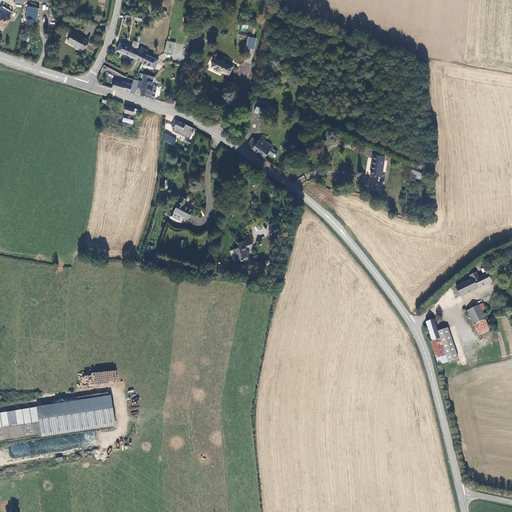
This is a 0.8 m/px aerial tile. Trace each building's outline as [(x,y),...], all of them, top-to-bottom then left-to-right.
[(0,24),(6,27),(10,18),(6,15),(8,10),(22,12),(23,8),(4,5),(4,8),(0,5),(0,24)] [(24,12),(24,15),(35,17),(36,9),(23,8),(22,12),(24,12)] [(83,50),(88,40),(84,38),(84,37),(80,35),(79,36),(71,32),(68,36),(69,37),(67,41),(74,45),(73,48),(78,50),(79,49),(83,50)] [(255,39),(247,37),(245,46),(253,48),(255,39)] [(136,50),(138,42),(133,40),(132,47),(118,41),(114,51),(116,52),(135,60),(138,51),(136,50)] [(167,40),(165,51),(173,53),(176,41),(167,40)] [(138,51),(135,60),(143,63),(146,54),(148,50),(140,47),(138,51)] [(155,68),(159,60),(146,54),(143,63),(155,68)] [(214,57),(210,65),(214,67),(213,69),(219,72),(220,70),(227,74),(231,65),(214,57)] [(143,82),(141,88),(140,94),(158,99),(161,86),(151,84),(153,76),(143,74),(141,81),(143,82)] [(138,80),(133,78),(131,84),(129,91),(134,93),(136,87),(138,80)] [(129,91),(131,84),(126,83),(125,84),(113,81),(111,87),(115,88),(115,89),(124,92),(125,91),(129,91)] [(266,115),(267,114),(269,106),(270,106),(258,102),(255,111),(266,115)] [(135,115),(137,109),(125,105),(123,111),(135,115)] [(187,133),(191,126),(177,120),(173,127),(187,133)] [(177,139),(164,132),(164,141),(173,146),(177,139)] [(253,137),(247,144),(252,147),(251,148),(263,157),(267,153),(271,148),(272,147),(267,144),(269,141),(262,135),(258,141),(253,137)] [(277,152),(271,148),(267,153),(274,158),(275,158),(278,154),(277,152)] [(385,155),(373,154),(371,174),(382,176),(385,155)] [(411,173),(417,175),(421,176),(423,170),(413,167),(411,173)] [(193,208),(185,204),(187,199),(181,195),(174,211),(184,216),(188,219),(193,208)] [(184,216),(174,211),(172,216),(170,216),(169,218),(181,224),(184,216)] [(233,248),(238,261),(244,259),(243,256),(249,255),(245,244),(253,242),(250,233),(247,236),(243,239),(239,240),(238,240),(240,245),(233,248)] [(468,275),(471,280),(456,287),(460,295),(491,280),(487,272),(481,275),(478,270),(468,275)] [(486,311),(482,303),(478,305),(482,314),(486,311)] [(485,319),(482,314),(478,305),(467,311),(474,324),(485,319)] [(479,335),(490,329),(485,319),(474,324),(479,335)] [(426,322),(432,342),(440,339),(438,332),(434,320),(426,322)] [(458,360),(448,329),(438,332),(440,339),(448,363),(458,360)] [(431,342),(438,365),(448,363),(440,339),(432,342),(431,342)] [(37,407),(41,433),(42,437),(115,426),(111,396),(37,407)] [(0,438),(41,433),(37,407),(0,412),(0,438)] [(57,450),(96,446),(95,432),(86,433),(86,437),(88,437),(89,442),(83,443),(82,435),(57,437),(57,441),(59,441),(59,447),(57,448),(57,450)]
